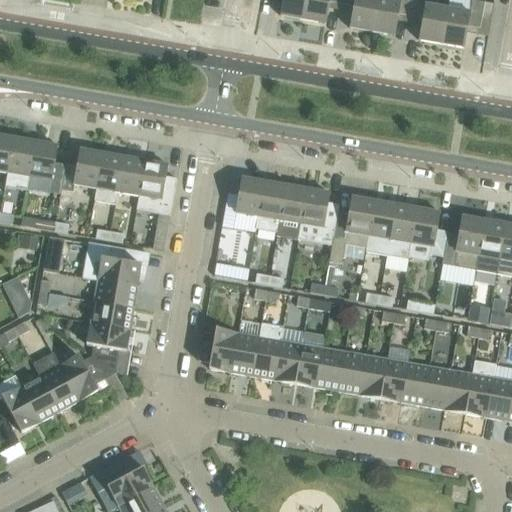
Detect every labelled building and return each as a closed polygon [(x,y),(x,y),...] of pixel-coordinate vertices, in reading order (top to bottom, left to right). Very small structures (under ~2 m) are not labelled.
[(280,17),(303,21),(306,0),(283,0),(281,16),(280,16),(280,17)] [(306,0),(303,21),(325,25),(329,3),(341,5),(342,0),(306,0)] [(349,29),(372,33),(377,0),(342,0),(341,5),(354,7),(350,28),(349,28),(349,29)] [(377,0),(372,33),(394,37),(397,22),(398,15),(410,17),(413,0),(377,0)] [(418,41),(441,45),(447,10),(426,6),(426,0),(413,0),(410,17),(423,19),(419,40),(418,40),(418,41)] [(469,13),(447,10),(441,45),(463,49),(467,27),(489,31),(494,5),(471,1),(469,13)] [(14,139),(0,136),(0,173),(7,175),(14,139)] [(7,175),(5,187),(26,191),(29,178),(35,143),(14,139),(7,175)] [(29,178),(27,190),(48,193),(49,190),(61,192),(65,166),(54,164),(56,149),(58,149),(58,147),(35,143),(29,178)] [(96,190),(102,155),(79,151),(79,152),(80,153),(77,168),(65,166),(61,192),(73,194),(75,186),(96,190)] [(115,206),(118,194),(124,159),(102,155),(96,190),(94,202),(115,206)] [(118,194),(139,198),(145,162),(124,159),(118,194)] [(168,166),(145,162),(139,198),(136,212),(170,218),(177,180),(165,178),(166,168),(168,168),(168,166)] [(235,214),(258,218),(264,183),(241,179),(241,181),(242,181),(239,196),(236,213),(235,213),(235,214)] [(258,218),(279,222),(285,187),(264,183),(258,218)] [(279,222),(277,237),(298,241),(301,226),(307,191),(285,187),(279,222)] [(330,195),(307,191),(301,226),(298,241),(332,247),(337,213),(339,206),(327,203),(328,196),(330,196),(330,195)] [(332,247),(329,264),(342,266),(343,258),(345,245),(366,249),(368,238),(374,202),(351,198),(351,200),(352,200),(349,216),(337,213),(332,247)] [(366,253),(387,257),(395,206),(374,202),(368,238),(366,249),(366,253)] [(408,261),(411,245),(417,210),(395,206),(387,257),(408,261)] [(447,233),(436,231),(438,215),(440,216),(440,214),(417,210),(411,245),(431,249),(429,255),(443,258),(447,233)] [(14,217),(0,215),(0,223),(12,226),(14,217)] [(442,266),(476,272),(484,222),(461,218),(461,219),(462,220),(459,235),(447,233),(443,258),(442,266)] [(40,231),(54,233),(55,224),(42,222),(40,231)] [(476,272),(497,276),(506,225),(484,222),(476,272)] [(69,226),(55,224),(54,233),(67,235),(69,226)] [(511,278),(511,226),(506,225),(497,276),(511,278)] [(95,240),(109,243),(110,233),(97,231),(95,240)] [(124,236),(110,233),(109,243),(122,245),(124,236)] [(25,236),(22,250),(37,253),(40,239),(25,236)] [(58,275),(64,241),(49,238),(43,272),(58,275)] [(163,252),(165,243),(151,240),(150,250),(163,252)] [(108,261),(101,260),(97,282),(137,289),(139,281),(144,282),(147,268),(136,266),(138,254),(110,249),(108,261)] [(328,267),(325,287),(332,288),(335,268),(328,267)] [(214,277),(227,279),(229,270),(215,268),(214,277)] [(255,284),(268,287),(270,277),(256,275),(255,284)] [(283,280),(270,277),(268,287),(282,289),(283,280)] [(28,278),(22,282),(28,290),(34,285),(28,278)] [(41,282),(39,294),(49,295),(51,283),(41,282)] [(97,282),(93,303),(134,310),(137,289),(97,282)] [(310,294),(323,296),(325,287),(311,285),(310,294)] [(23,286),(15,292),(23,302),(31,296),(23,286)] [(332,288),(325,287),(323,296),(337,299),(338,290),(332,288)] [(253,300),(265,302),(267,293),(255,291),(253,300)] [(279,295),(267,293),(265,302),(277,304),(279,295)] [(49,295),(39,294),(37,306),(47,307),(49,295)] [(365,304),(378,306),(380,297),(366,294),(365,304)] [(393,299),(380,297),(378,306),(392,308),(393,299)] [(296,308),(308,310),(310,300),(298,298),(296,308)] [(331,304),(310,300),(308,310),(329,313),(331,304)] [(408,302),(406,311),(433,316),(435,306),(408,302)] [(93,303),(90,324),(130,331),(134,310),(93,303)] [(338,315),(350,317),(352,308),(340,305),(338,315)] [(488,325),(490,316),(491,311),(491,310),(470,306),(467,322),(488,325)] [(364,310),(352,308),(350,317),(362,319),(364,310)] [(490,316),(488,325),(502,328),(509,329),(511,315),(504,314),(491,311),(490,316)] [(381,323),(393,325),(395,315),(383,313),(381,323)] [(407,317),(395,315),(393,325),(405,327),(407,317)] [(424,330),(436,332),(437,322),(425,320),(424,330)] [(449,324),(437,322),(436,332),(448,334),(449,324)] [(14,329),(18,338),(29,332),(24,323),(14,329)] [(97,348),(95,360),(115,375),(119,352),(126,353),(130,331),(90,324),(86,346),(97,348)] [(261,325),(259,338),(252,378),(273,382),(280,342),(283,328),(261,325)] [(466,337),(478,339),(480,330),(468,328),(466,337)] [(8,344),(18,338),(14,329),(3,335),(8,344)] [(492,332),(480,330),(478,339),(490,342),(492,332)] [(202,335),(198,362),(210,364),(209,371),(231,375),(238,334),(216,331),(215,338),(202,335)] [(259,338),(238,334),(231,375),(252,378),(259,338)] [(273,382),(295,386),(302,346),(280,342),(273,382)] [(323,349),(302,346),(295,386),(316,390),(323,349)] [(344,353),(323,349),(316,390),(337,393),(344,353)] [(365,357),(344,353),(337,393),(358,397),(365,357)] [(34,366),(40,378),(60,413),(79,403),(59,367),(53,356),(34,366)] [(95,386),(115,375),(95,360),(84,366),(79,356),(59,367),(79,403),(98,393),(95,386)] [(358,397),(380,401),(387,360),(365,357),(358,397)] [(408,364),(387,360),(380,401),(401,404),(408,364)] [(474,363),(472,375),(465,416),(486,419),(493,379),(495,367),(474,363)] [(401,404),(422,408),(429,368),(408,364),(401,404)] [(451,372),(429,368),(422,408),(444,412),(451,372)] [(444,412),(465,416),(472,375),(451,372),(444,412)] [(40,378),(21,388),(41,424),(60,413),(40,378)] [(486,419),(507,423),(511,396),(511,382),(493,379),(486,419)] [(21,434),(41,424),(21,388),(1,399),(21,434)] [(1,456),(6,465),(27,453),(23,445),(1,456)] [(137,473),(129,458),(89,479),(107,511),(117,506),(118,509),(154,489),(143,469),(137,473)] [(118,509),(119,511),(156,511),(164,508),(154,489),(118,509)] [(57,511),(53,503),(46,506),(48,511),(57,511)]
